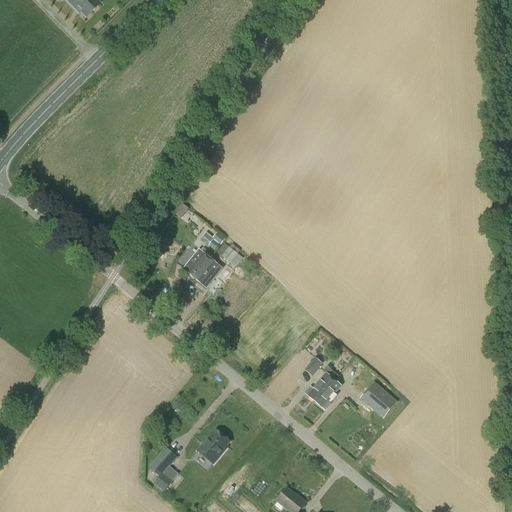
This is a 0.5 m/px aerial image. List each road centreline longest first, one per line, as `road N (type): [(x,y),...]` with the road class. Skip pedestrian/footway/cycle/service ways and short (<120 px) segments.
road 1 (unclassified): [(399,511),(0,185)]
road 2 (track): [(511,295),(501,0)]
road 3 (primary): [(0,162),(158,0)]
